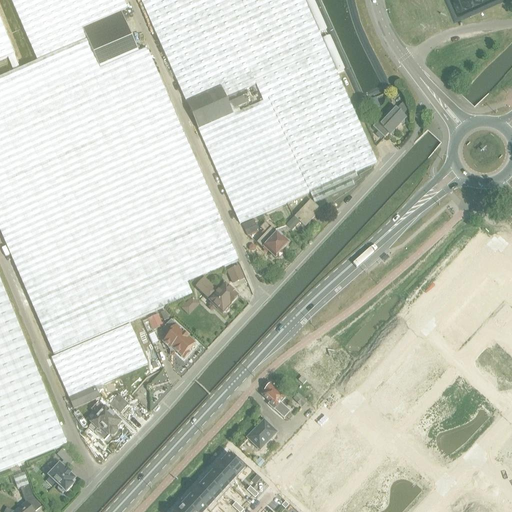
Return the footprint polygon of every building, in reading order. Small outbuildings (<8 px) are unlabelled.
[(121,12),(127,9),(123,0),(10,0),(38,62),(20,70),(14,73),(0,78),(0,226),(54,355),(146,315),(189,297),(182,279),(234,256),(164,98),(165,97),(145,50),(139,53),(100,69),(82,28),(121,12)] [(198,130),(239,224),(309,194),(314,204),(354,186),(352,180),(357,178),(354,172),(376,162),(364,136),(303,0),(139,0),(186,103),(221,88),(226,99),(243,91),(256,86),(263,102),(240,112),(198,130)] [(139,53),(130,32),(121,12),(82,28),(100,69),(139,53)] [(0,61),(8,58),(14,73),(20,70),(14,56),(15,55),(6,34),(0,18),(0,61)] [(221,88),(186,103),(198,130),(240,112),(238,107),(248,103),(243,91),(226,99),(221,88)] [(403,103),(397,109),(404,115),(410,109),(403,103)] [(388,134),(389,136),(405,119),(394,108),(378,124),(377,123),(372,128),(384,138),(388,134)] [(320,211),(310,202),(295,218),(300,223),(305,227),(320,211)] [(294,217),(286,226),(292,231),(300,223),(295,218),(294,217)] [(259,231),(254,220),(242,225),(247,236),(259,231)] [(288,244),(266,223),(261,229),(266,234),(256,244),(263,250),(264,249),(275,259),(276,258),(279,258),(282,255),(281,252),(288,244)] [(228,273),(233,284),(244,279),(239,268),(228,273)] [(0,472),(67,446),(0,280),(0,472)] [(228,308),(237,298),(225,287),(217,296),(211,290),(214,286),(209,281),(207,283),(204,281),(196,289),(222,314),(223,313),(227,314),(230,311),(228,308)] [(189,315),(201,304),(194,297),(182,308),(189,315)] [(162,327),(157,315),(147,319),(152,331),(162,327)] [(196,344),(172,321),(163,330),(170,337),(163,343),(170,350),(172,348),(185,360),(190,354),(188,352),(196,344)] [(52,358),(69,398),(95,387),(148,365),(131,324),(52,358)] [(274,411),(281,417),(283,419),(285,417),(288,421),(293,416),(289,413),(290,412),(280,403),(285,398),(271,385),(270,386),(267,386),(265,388),(265,391),(264,392),(265,393),(262,396),(269,404),(268,406),(274,411)] [(69,398),(74,410),(100,399),(95,387),(69,398)] [(299,395),(293,401),(302,409),(308,403),(299,395)] [(121,415),(129,405),(119,396),(110,406),(121,415)] [(114,438),(117,433),(117,430),(116,429),(121,424),(98,403),(91,411),(98,417),(93,423),(89,428),(103,442),(108,436),(109,437),(110,436),(111,437),(114,438)] [(247,439),(260,451),(277,433),(264,421),(258,428),(258,429),(256,431),(255,431),(247,439)] [(511,437),(502,448),(509,455),(511,452),(511,437)] [(60,466),(49,478),(59,488),(58,489),(63,494),(64,493),(66,494),(73,486),(72,484),(75,481),(71,476),(72,475),(68,472),(67,473),(65,471),(68,467),(69,467),(75,461),(65,452),(64,453),(62,451),(57,456),(64,462),(60,466)] [(221,463),(221,464),(237,479),(245,470),(229,455),(221,463)] [(260,458),(255,463),(260,468),(264,463),(260,458)] [(221,463),(213,472),(229,487),(230,486),(237,479),(221,464),(221,463)] [(213,472),(206,480),(224,496),(232,488),(230,486),(229,487),(213,472)] [(24,474),(13,478),(18,490),(20,489),(29,486),(24,474)] [(199,487),(199,488),(217,504),(224,496),(206,480),(199,487)] [(20,489),(25,504),(15,511),(12,511),(6,509),(4,511),(35,511),(41,508),(33,498),(29,486),(20,489)] [(199,487),(191,496),(208,511),(207,511),(208,511),(212,511),(219,506),(217,504),(199,488),(199,487)] [(459,496),(474,510),(475,510),(482,502),(466,488),(459,496)] [(458,495),(451,503),(452,504),(452,503),(461,511),(477,511),(475,510),(474,510),(459,496),(458,495)] [(191,496),(184,504),(193,511),(206,511),(207,511),(208,511),(191,496)] [(452,504),(445,511),(446,511),(461,511),(452,503),(452,504)]
